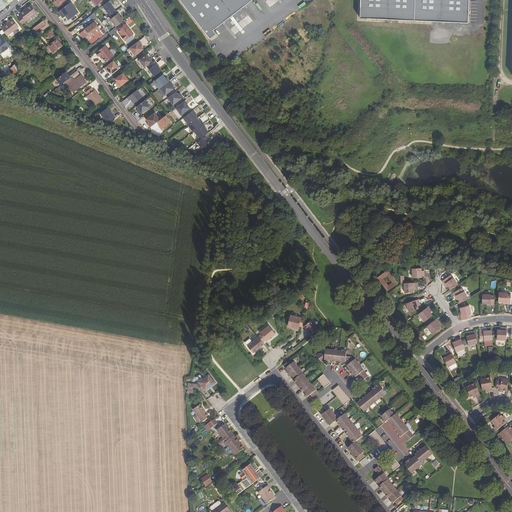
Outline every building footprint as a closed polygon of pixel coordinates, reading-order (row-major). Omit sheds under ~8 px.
[(53,3),(58,9),(68,1),(66,0),(54,0),(55,1),(53,3)] [(254,0),(180,0),(211,40),(217,34),(214,31),(254,0)] [(469,23),(469,0),(361,0),(360,18),(453,22),(469,23)] [(112,14),(116,11),(109,1),(103,6),(111,16),(112,14)] [(69,20),(78,13),(70,2),(58,11),(62,16),(64,15),(65,16),(66,16),(69,20)] [(22,24),(36,13),(30,6),(20,13),(21,15),(17,18),(22,24)] [(124,21),(118,14),(114,17),(111,20),(117,27),(124,21)] [(7,35),(18,27),(13,19),(1,28),(7,35)] [(36,31),(46,24),(43,20),(33,28),(36,31)] [(91,44),(106,32),(103,28),(102,28),(95,20),(93,21),(94,22),(80,33),(84,39),(86,37),(91,44)] [(134,34),(126,24),(117,31),(125,41),(134,34)] [(53,36),(52,34),(56,31),(53,28),(46,33),(50,38),(53,36)] [(55,52),(63,46),(57,39),(49,45),(55,52)] [(142,44),(139,41),(130,48),(136,56),(143,50),(140,45),(142,44)] [(106,46),(96,53),(99,57),(100,56),(101,56),(103,58),(106,62),(114,56),(106,46)] [(49,64),(62,55),(59,52),(47,61),(49,64)] [(139,61),(145,68),(147,67),(155,61),(152,58),(151,59),(148,55),(139,61)] [(162,71),(155,61),(147,67),(154,77),(162,71)] [(21,67),(17,62),(11,67),(16,73),(19,70),(21,67)] [(118,69),(112,62),(104,68),(107,71),(108,70),(109,71),(111,74),(118,69)] [(56,79),(61,85),(63,83),(72,77),(80,71),(78,68),(68,75),(66,72),(56,79)] [(118,85),(120,88),(129,81),(124,73),(116,79),(117,81),(119,84),(118,85)] [(73,92),(87,82),(81,75),(75,80),(74,80),(72,77),(63,83),(66,87),(68,85),(73,92)] [(166,78),(163,75),(154,82),(159,89),(160,88),(170,81),(168,77),(166,78)] [(39,84),(32,76),(29,79),(36,87),(39,84)] [(172,84),(170,81),(160,88),(165,95),(174,89),(172,86),(171,85),(172,84)] [(93,91),(91,88),(85,93),(87,96),(86,97),(93,106),(102,100),(94,90),(93,91)] [(138,90),(127,98),(130,101),(131,100),(134,103),(143,97),(138,90)] [(178,94),(176,92),(168,98),(173,105),(183,97),(181,95),(179,96),(178,94)] [(151,106),(146,99),(137,106),(139,108),(140,110),(139,111),(141,114),(151,106)] [(190,109),(184,101),(176,108),(181,115),(190,109)] [(106,121),(114,115),(108,107),(100,113),(106,121)] [(189,125),(197,119),(195,116),(194,114),(195,113),(193,110),(183,118),(189,125)] [(154,113),(146,119),(148,122),(149,123),(148,124),(150,127),(157,122),(160,120),(154,113)] [(115,118),(114,115),(106,121),(108,123),(115,118)] [(171,122),(166,115),(160,120),(157,122),(160,126),(159,127),(161,130),(171,122)] [(199,121),(197,119),(189,125),(188,125),(194,132),(203,125),(204,124),(201,121),(200,122),(199,121)] [(209,132),(203,125),(194,132),(200,139),(205,136),(209,132)] [(211,143),(205,136),(200,139),(196,142),(202,150),(211,143)] [(425,277),(424,271),(422,271),(422,268),(412,268),(413,278),(425,277)] [(377,277),(387,291),(398,284),(388,270),(377,277)] [(450,290),(458,284),(453,278),(452,278),(450,275),(442,281),(444,284),(445,283),(448,286),(450,290)] [(404,283),(405,293),(414,292),(414,290),(416,289),(416,283),(404,283)] [(453,293),(455,296),(456,296),(458,299),(460,303),(468,298),(464,291),(463,292),(461,288),(453,293)] [(506,304),(510,304),(511,294),(507,294),(507,293),(499,292),(498,302),(503,302),(506,302),(506,304)] [(490,305),(494,305),(494,295),(491,296),(491,294),(482,294),(482,304),(487,304),(490,304),(490,305)] [(420,303),(418,299),(406,303),(409,312),(419,309),(417,306),(417,304),(420,303)] [(424,322),(432,315),(430,312),(429,311),(431,310),(428,306),(418,314),(424,322)] [(469,306),(460,308),(461,312),(462,316),(461,316),(462,320),(471,318),(470,314),(471,314),(469,306)] [(294,329),(299,330),(302,317),(291,314),(288,326),(295,328),(294,329)] [(426,326),(432,334),(441,328),(438,325),(437,323),(439,322),(437,319),(426,326)] [(307,333),(310,336),(318,330),(311,321),(304,327),(308,332),(307,333)] [(258,337),(263,342),(265,340),(266,341),(275,334),(268,325),(257,335),(258,337)] [(500,331),(497,331),(497,341),(506,341),(507,328),(503,328),(503,331),(500,331)] [(480,340),(484,340),(484,341),(492,341),(492,331),(487,331),(484,332),(484,330),(479,330),(480,340)] [(475,331),(471,332),(471,335),(469,336),(466,336),(468,346),(478,344),(475,331)] [(253,353),(264,344),(263,342),(258,337),(247,346),(253,353)] [(456,353),(465,349),(460,338),(457,339),(457,341),(456,342),(452,343),(456,353)] [(325,349),(324,354),(319,354),(316,356),(321,362),(324,360),(331,361),(332,350),(325,349)] [(331,361),(331,362),(335,363),(335,361),(338,362),(339,351),(332,350),(331,361)] [(339,351),(338,362),(345,362),(346,357),(347,352),(339,351)] [(450,352),(446,354),(448,356),(446,357),(443,359),(448,368),(456,363),(450,352)] [(347,370),(350,373),(359,365),(355,359),(353,360),(351,357),(346,357),(345,362),(348,365),(346,366),(349,369),(347,370)] [(286,372),(289,375),(290,374),(298,367),(294,362),(292,363),(290,361),(283,366),(288,371),(286,372)] [(358,376),(360,379),(366,374),(359,365),(350,373),(352,375),(353,374),(356,377),(358,376)] [(290,374),(295,379),(302,374),(303,373),(298,367),(290,374)] [(205,390),(205,391),(209,388),(208,387),(211,385),(212,386),(215,383),(209,374),(203,379),(199,382),(196,384),(199,389),(202,392),(205,390)] [(294,381),(298,386),(307,379),(302,374),(295,379),(294,381)] [(320,382),(322,385),(328,381),(326,377),(320,382)] [(492,391),(490,378),(480,380),(482,390),(485,390),(487,389),(488,391),(492,391)] [(298,386),(302,392),(304,391),(311,385),(307,379),(298,386)] [(506,392),(508,380),(501,379),(501,382),(497,381),(496,389),(500,390),(499,391),(503,391),(506,392)] [(480,395),(475,383),(466,388),(470,397),(473,396),(475,395),(476,397),(480,395)] [(310,395),(312,398),(319,393),(312,384),(311,385),(304,391),(306,393),(304,395),(307,398),(310,395)] [(374,390),(380,398),(386,394),(379,386),(376,388),(375,386),(373,389),(374,390)] [(368,395),(375,403),(380,398),(374,390),(368,395)] [(362,399),(369,407),(375,403),(368,395),(362,399)] [(357,404),(364,412),(369,407),(362,399),(357,404)] [(192,409),(201,421),(208,415),(200,404),(192,409)] [(319,413),(325,420),(333,414),(330,409),(327,411),(325,408),(319,413)] [(382,420),(384,423),(387,420),(394,415),(389,410),(384,414),(381,416),(383,419),(382,420)] [(325,420),(330,426),(336,421),(338,419),(333,414),(325,420)] [(336,421),(340,427),(349,420),(345,414),(338,419),(336,421)] [(387,420),(392,426),(400,420),(396,414),(394,415),(387,420)] [(506,423),(504,420),(502,417),(500,414),(491,421),(495,426),(493,428),(496,431),(500,428),(506,423)] [(217,424),(214,419),(208,424),(211,428),(217,424)] [(340,427),(345,432),(353,425),(349,420),(340,427)] [(392,426),(396,432),(405,425),(400,420),(392,426)] [(224,438),(227,441),(234,436),(225,424),(217,430),(223,439),(224,438)] [(345,432),(349,438),(358,431),(353,425),(345,432)] [(403,436),(405,439),(411,433),(405,425),(396,432),(401,437),(403,436)] [(511,429),(509,426),(500,433),(508,443),(511,439),(511,429)] [(349,438),(353,443),(356,442),(362,436),(358,431),(349,438)] [(369,436),(371,439),(377,434),(375,431),(369,436)] [(405,439),(408,441),(414,436),(411,433),(405,439)] [(371,439),(373,442),(379,437),(377,434),(371,439)] [(228,446),(235,455),(244,449),(234,436),(227,441),(224,443),(226,446),(228,446)] [(373,442),(376,445),(382,439),(379,437),(373,442)] [(376,445),(378,448),(384,442),(382,439),(376,445)] [(348,448),(352,454),(360,447),(356,442),(353,443),(348,448)] [(352,454),(358,461),(364,456),(362,454),(364,452),(360,447),(352,454)] [(420,451),(427,459),(432,455),(426,447),(420,451)] [(416,457),(421,463),(427,459),(420,451),(415,456),(416,457)] [(364,466),(371,460),(367,456),(361,463),(364,466)] [(410,461),(417,469),(422,465),(421,463),(416,457),(410,461)] [(431,464),(434,468),(439,463),(436,459),(431,464)] [(389,465),(391,468),(397,463),(395,460),(389,465)] [(405,466),(411,474),(417,469),(410,461),(409,460),(406,462),(407,464),(405,466)] [(234,493),(237,496),(260,478),(264,476),(260,471),(257,473),(254,469),(257,467),(253,462),(245,468),(243,466),(238,470),(241,474),(239,475),(243,481),(234,487),(237,491),(234,493)] [(391,468),(394,471),(400,466),(397,463),(391,468)] [(377,482),(380,486),(388,480),(388,479),(381,471),(377,474),(375,476),(378,479),(374,481),(376,483),(377,482)] [(209,478),(203,482),(206,487),(212,482),(209,478)] [(379,487),(383,493),(392,485),(388,480),(380,486),(379,487)] [(383,493),(388,498),(389,497),(397,491),(392,485),(383,493)] [(258,493),(267,504),(276,498),(267,486),(258,493)] [(395,502),(397,504),(403,499),(401,497),(402,496),(397,490),(397,491),(389,497),(391,500),(390,501),(393,504),(395,502)] [(267,504),(262,497),(259,500),(264,507),(267,504)] [(210,509),(212,511),(221,505),(219,502),(218,502),(211,507),(210,509)] [(230,511),(224,503),(221,505),(212,511),(230,511)]
